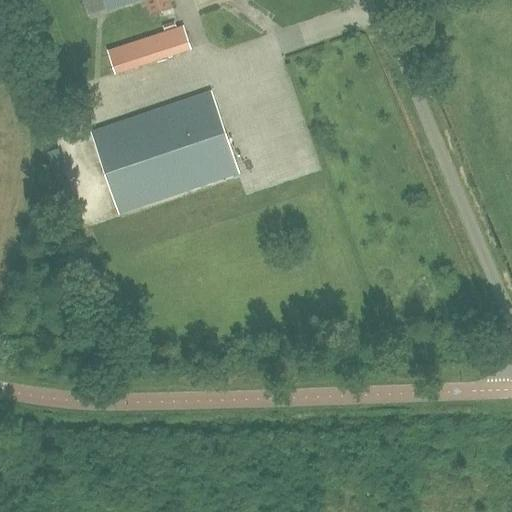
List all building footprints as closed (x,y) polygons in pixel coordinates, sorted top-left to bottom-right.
[(103,0),(82,0),(88,17),(107,10),(103,0)] [(144,0),(150,15),(172,8),(169,0),(144,0)] [(135,70),(191,52),(182,26),(126,44),(135,70)] [(263,95),(273,110),(282,104),(273,89),(263,95)] [(119,214),(239,174),(213,91),(91,132),(119,214)] [(300,165),(297,145),(285,147),(288,167),(300,165)] [(75,148),(63,152),(70,171),(82,167),(75,148)]
